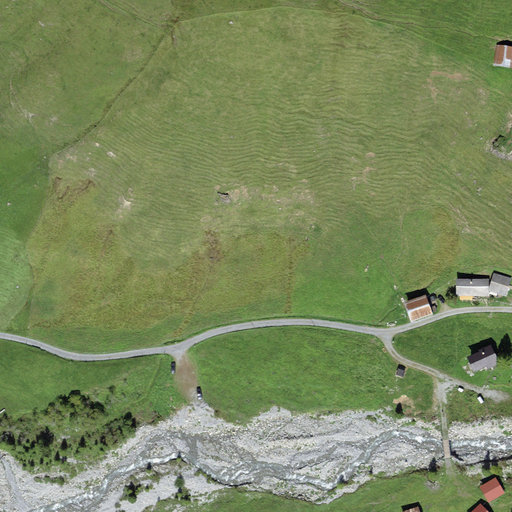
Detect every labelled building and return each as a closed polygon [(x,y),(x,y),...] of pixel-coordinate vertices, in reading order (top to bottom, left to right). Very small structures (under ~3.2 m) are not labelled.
[(511,49),(500,49),(499,67),(511,67),(511,49)] [(511,277),(493,272),(489,288),(489,291),(506,296),(511,277)] [(489,288),(489,278),(456,279),(456,296),(489,295),(489,291),(489,288)] [(425,295),(404,302),(411,322),(432,315),(425,295)] [(491,344),(478,350),(479,351),(467,357),(474,372),(486,366),(487,369),(499,363),(491,344)] [(499,481),(485,489),(493,504),(507,496),(499,481)] [(487,511),(479,503),(470,511),(487,511)]
